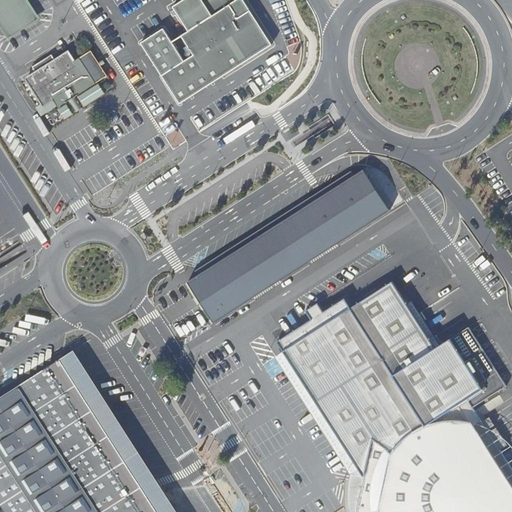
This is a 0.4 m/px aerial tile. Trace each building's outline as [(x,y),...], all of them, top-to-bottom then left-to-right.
[(0,0),(0,23),(8,36),(37,17),(26,0),(0,0)] [(180,104),(272,45),(243,0),(183,0),(173,7),(188,31),(181,36),(194,55),(184,61),(163,28),(141,43),(180,104)] [(37,74),(29,79),(44,103),(53,98),(59,107),(107,76),(91,51),(73,62),(68,54),(56,62),(52,55),(33,67),(37,74)] [(98,84),(78,97),(84,106),(105,93),(98,84)] [(67,104),(59,109),(65,119),(73,114),(67,104)] [(367,165),(365,166),(392,208),(394,206),(367,165)] [(365,166),(189,279),(215,320),(255,295),(246,282),(273,265),(281,278),(311,259),(303,246),(330,229),(338,242),(392,208),(365,166)] [(303,246),(311,259),(338,242),(330,229),(303,246)] [(246,282),(255,295),(281,278),(273,265),(246,282)] [(511,511),(511,468),(473,407),(506,385),(459,311),(426,333),(383,265),(341,292),(335,283),(314,296),(308,287),(295,295),(301,304),(266,326),(273,336),(363,477),(355,511),(511,511)] [(355,511),(363,477),(273,336),(265,341),(351,475),(351,476),(349,491),(349,511),(355,511)] [(60,359),(157,511),(172,511),(71,352),(60,359)] [(157,511),(60,359),(0,397),(0,511),(157,511)]
